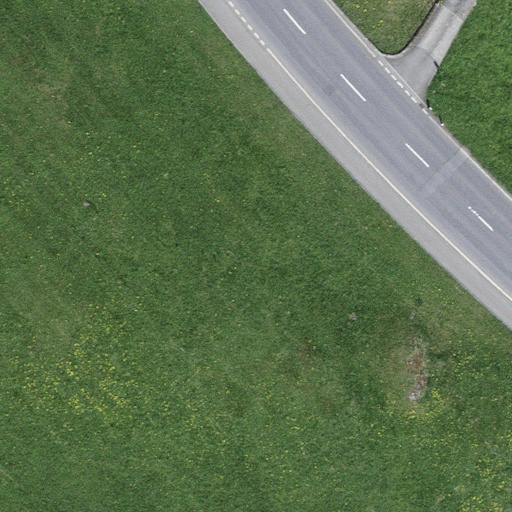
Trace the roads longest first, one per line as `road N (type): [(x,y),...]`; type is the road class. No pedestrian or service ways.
road 1 (primary): [(277,0),(511,243)]
road 2 (track): [(386,119),(460,0)]
